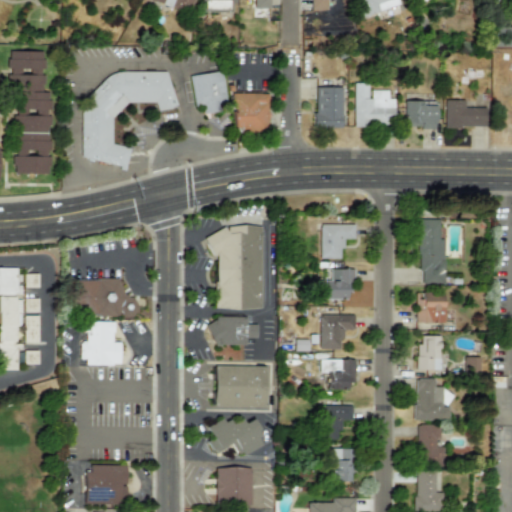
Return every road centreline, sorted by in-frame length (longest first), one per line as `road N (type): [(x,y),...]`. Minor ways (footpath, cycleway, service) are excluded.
road 1 (secondary): [(0,225),(82,216),(271,173),(511,172)]
road 2 (residential): [(385,511),(385,170)]
road 3 (tertiary): [(169,511),(164,195)]
